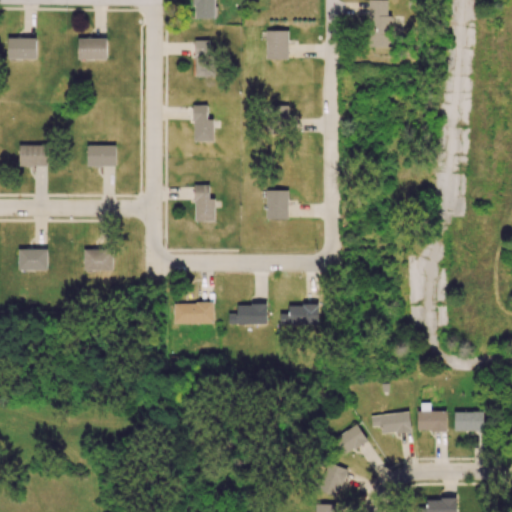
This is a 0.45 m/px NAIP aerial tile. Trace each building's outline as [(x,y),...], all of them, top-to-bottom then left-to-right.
[(194,0),(194,19),(215,18),(214,0),(194,0)] [(392,47),(392,15),(387,15),(387,0),(368,0),(369,47),(392,47)] [(288,59),(288,30),(266,30),(266,59),(288,59)] [(36,59),(36,38),(7,37),(7,58),(36,59)] [(77,38),(78,59),(107,58),(106,37),(77,38)] [(194,40),(195,77),(212,77),(211,40),(194,40)] [(213,119),(207,119),(207,105),(192,105),(193,142),(214,141),(213,119)] [(47,144),(18,145),(19,166),(47,166),(47,144)] [(115,166),(116,145),(86,145),(86,166),(115,166)] [(214,221),(215,198),(209,198),(209,185),(195,184),(194,221),(214,221)] [(288,190),(265,190),(266,219),(288,219),(288,190)] [(83,249),(84,271),(113,270),(113,248),(83,249)] [(18,270),(47,270),(47,249),(18,249),(18,270)] [(213,323),(213,303),(173,302),(173,323),(213,323)] [(266,304),(236,304),(237,313),(228,313),(228,324),(267,324),(266,304)] [(318,304),(288,304),(288,313),(280,313),(279,325),(318,326),(318,304)] [(445,410),(416,411),(417,431),(446,430),(445,410)] [(370,415),(371,426),(381,425),(382,434),(410,431),(408,411),(370,415)] [(483,411),(453,411),(454,431),(483,430),(483,411)] [(342,456),(367,441),(356,424),(332,439),(342,456)] [(346,468),(327,463),(319,490),(337,496),(346,468)] [(456,511),(456,499),(418,498),(417,511),(456,511)]
